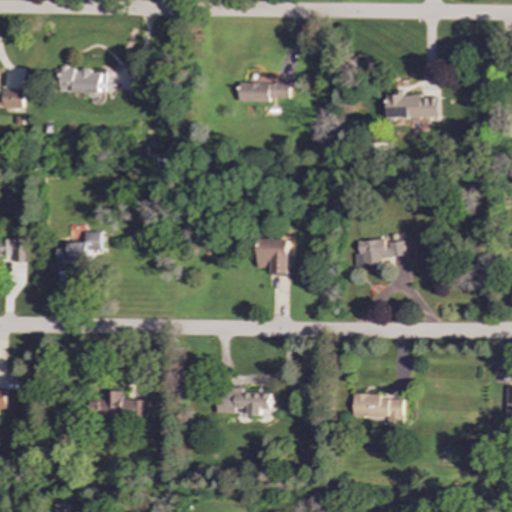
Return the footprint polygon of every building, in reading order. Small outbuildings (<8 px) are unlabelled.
[(60,92),(102,93),(103,71),(61,70),(60,92)] [(289,84),(239,83),(239,102),(269,102),(269,98),(289,98),(289,84)] [(24,90),(3,89),(2,108),(23,109),(24,90)] [(386,119),(439,118),(438,97),(402,97),(402,94),(386,94),(386,119)] [(57,264),(89,264),(89,251),(102,251),(102,232),(85,232),(85,226),(70,226),(70,248),(57,248),(57,264)] [(26,262),(25,238),(1,239),(2,241),(0,241),(0,255),(14,255),(14,263),(26,262)] [(272,275),(289,275),(290,240),(259,239),(258,268),(273,268),(272,275)] [(355,267),(392,264),(392,257),(405,256),(404,241),(386,243),(386,239),(358,241),(359,253),(354,253),(355,267)] [(245,387),(218,386),(218,414),(237,415),(237,410),(248,410),(248,417),(262,417),(262,411),(271,411),(272,394),(245,393),(245,387)] [(8,390),(0,390),(0,409),(7,409),(8,390)] [(148,400),(123,400),(123,390),(101,391),(102,400),(92,401),(93,418),(148,416),(148,400)] [(353,421),(403,422),(403,399),(380,399),(381,394),(353,394),(353,421)]
